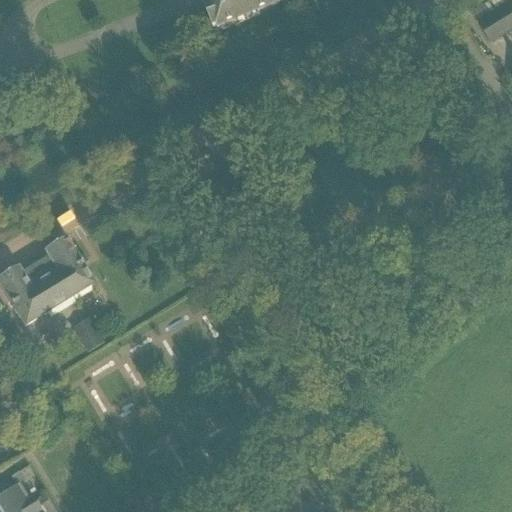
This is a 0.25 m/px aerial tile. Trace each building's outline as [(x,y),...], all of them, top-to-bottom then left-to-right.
[(211,0),(203,3),(216,34),(281,8),(277,0),(211,0)] [(511,0),(491,0),(492,0),(471,13),(491,45),(511,31),(511,0)] [(503,208),(484,210),(486,223),(504,221),(503,208)] [(19,271),(0,283),(0,286),(26,329),(94,287),(67,242),(46,255),(49,260),(22,276),(19,271)] [(91,325),(75,335),(87,355),(103,344),(91,325)] [(19,474),(11,479),(16,487),(23,482),(22,480),(19,474)] [(39,511),(32,499),(27,502),(18,488),(0,499),(0,511),(39,511)] [(116,511),(158,511),(159,511),(140,491),(116,511)]
